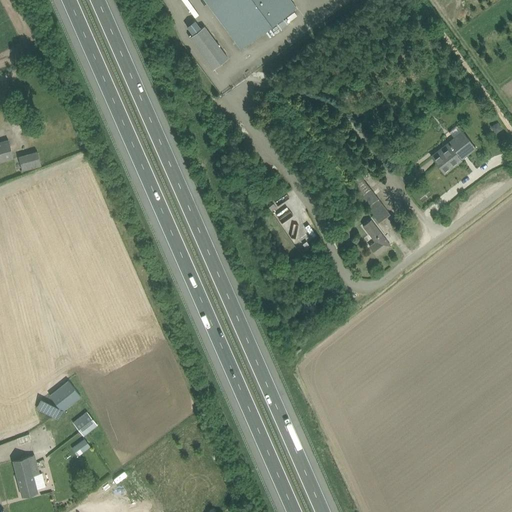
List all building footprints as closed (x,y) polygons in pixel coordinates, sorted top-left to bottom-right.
[(204,0),(241,49),(296,7),(290,0),(204,0)] [(213,69),(228,58),(204,26),(189,37),(213,69)] [(476,149),(462,131),(431,156),(445,173),(476,149)] [(0,160),(13,157),(7,138),(0,140),(0,160)] [(35,150),(16,155),(21,170),(40,165),(35,150)] [(350,184),(367,205),(380,222),(390,214),(361,176),(350,184)] [(295,216),(292,210),(286,214),(284,211),(278,214),(284,222),(295,216)] [(377,255),(390,245),(371,219),(363,225),(375,241),(369,245),(377,255)] [(400,232),(406,228),(403,224),(397,229),(400,232)] [(68,381),(49,395),(62,411),(80,397),(68,381)] [(87,412),(73,423),(83,436),(97,425),(87,412)] [(78,443),(84,451),(91,446),(85,438),(78,443)] [(34,455),(13,460),(22,496),(38,492),(37,488),(46,486),(43,472),(39,473),(34,455)]
